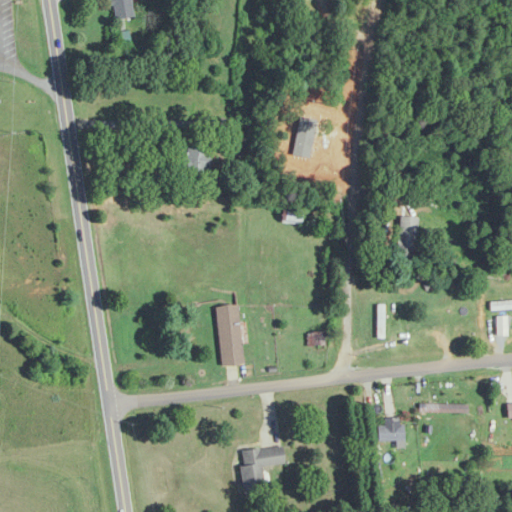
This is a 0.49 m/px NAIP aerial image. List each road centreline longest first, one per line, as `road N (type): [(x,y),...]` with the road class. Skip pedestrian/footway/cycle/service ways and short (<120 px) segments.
road 1 (secondary): [(121,511),(41,0)]
road 2 (residential): [(107,412),(511,357)]
road 3 (residential): [(364,0),(340,380)]
